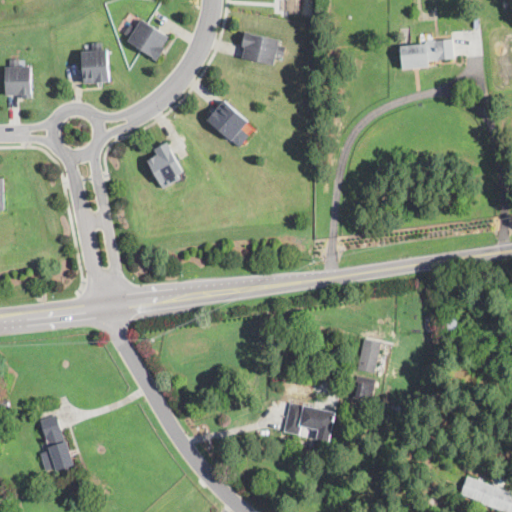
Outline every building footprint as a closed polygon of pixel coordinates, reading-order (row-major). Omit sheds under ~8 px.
[(151,25),(168,36),(169,37),(163,47),(166,49),(158,61),(129,41),(131,37),(125,33),(131,24),(137,28),(142,19),(151,25)] [(286,47),(284,56),(277,54),(275,65),(243,58),(246,47),(243,47),(243,45),(246,33),(280,41),(279,45),(286,47)] [(453,39),(453,41),(455,58),(429,61),(429,66),(404,68),(403,57),(402,46),(426,44),(425,41),(428,41),(428,39),(433,39),(434,41),(453,39)] [(103,42),(103,50),(109,50),(111,82),(98,83),(85,84),(83,51),(93,51),(93,43),(103,42)] [(21,57),(21,66),(32,66),(33,97),(24,98),(24,94),(8,94),(6,66),(12,65),(11,58),(21,57)] [(236,137),(232,142),(207,120),(216,110),(224,100),(249,122),(236,137)] [(178,181),(163,189),(148,160),(158,155),(156,149),(168,142),(184,172),(179,174),(181,179),(178,181)] [(460,334),(445,337),(441,315),(456,313),(460,334)] [(376,365),(374,372),(358,369),(360,360),(364,338),(381,342),(376,365)] [(315,353),(310,353),(306,351),(305,346),(307,342),(313,341),(316,344),(317,349),(315,353)] [(375,382),(372,398),(353,394),(358,375),(376,379),(375,382)] [(2,411),(0,411),(0,400),(7,398),(10,409),(2,411)] [(336,416),(331,439),(330,441),(317,438),(319,429),(303,426),(301,435),(284,431),(291,402),(337,412),(336,416)] [(74,465),(57,471),(56,467),(47,470),(41,453),(50,450),(40,420),(57,415),(74,465)] [(511,511),(509,511),(461,494),(464,485),(468,477),(511,493),(511,511)]
